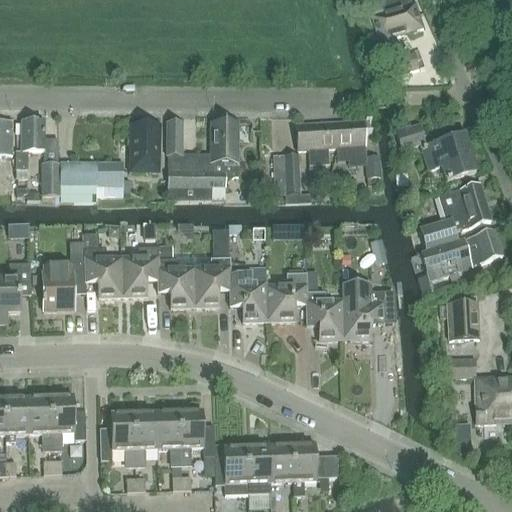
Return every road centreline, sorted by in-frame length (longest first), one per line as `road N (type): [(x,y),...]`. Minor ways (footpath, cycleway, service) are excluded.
road 1 (residential): [(501,511),(197,368),(121,356),(0,360)]
road 2 (residential): [(357,102),(0,99)]
